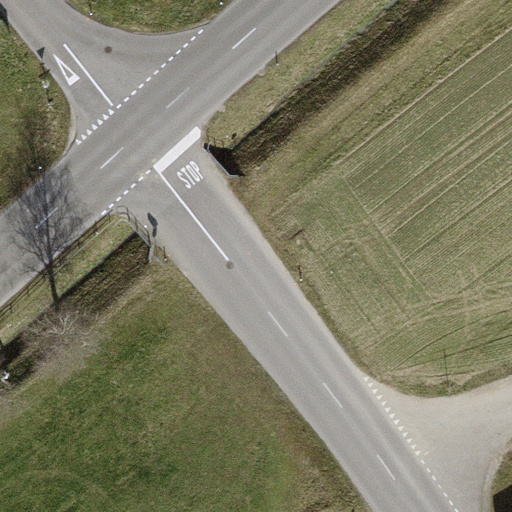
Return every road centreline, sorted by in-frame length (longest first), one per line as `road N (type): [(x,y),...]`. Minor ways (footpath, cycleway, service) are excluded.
road 1 (tertiary): [(136,136),(416,511)]
road 2 (track): [(206,226),(505,0)]
road 3 (secondary): [(136,136),(294,0)]
road 4 (secondary): [(0,259),(136,136)]
road 5 (tertiary): [(27,0),(136,136)]
road 6 (track): [(391,477),(511,400)]
